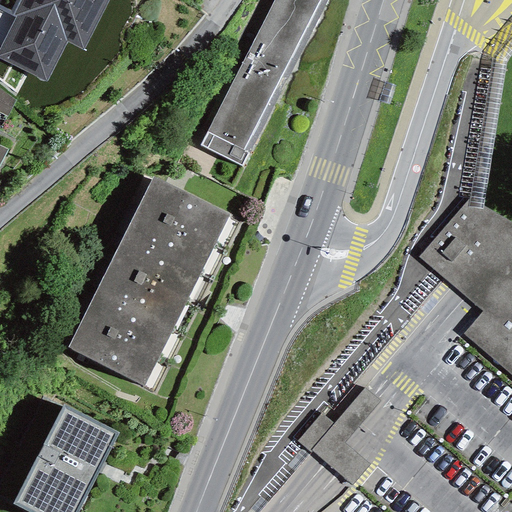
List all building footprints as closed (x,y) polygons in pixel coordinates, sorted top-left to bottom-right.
[(0,0),(0,9),(15,17),(0,46),(0,59),(46,83),(67,41),(83,49),(107,0),(0,0)] [(273,0),(249,51),(284,70),(318,0),(273,0)] [(242,150),(284,70),(249,51),(198,145),(240,167),(248,153),(242,150)] [(0,88),(0,163),(7,150),(0,146),(0,112),(8,117),(15,100),(0,88)] [(230,214),(153,175),(67,347),(144,386),(230,214)] [(469,208),(420,260),(445,282),(428,298),(451,319),(511,378),(511,232),(480,214),(469,208)] [(357,393),(300,453),(324,475),(341,492),(364,468),(347,453),(338,444),(372,408),(357,393)] [(78,511),(119,433),(63,405),(12,504),(28,511),(78,511)]
